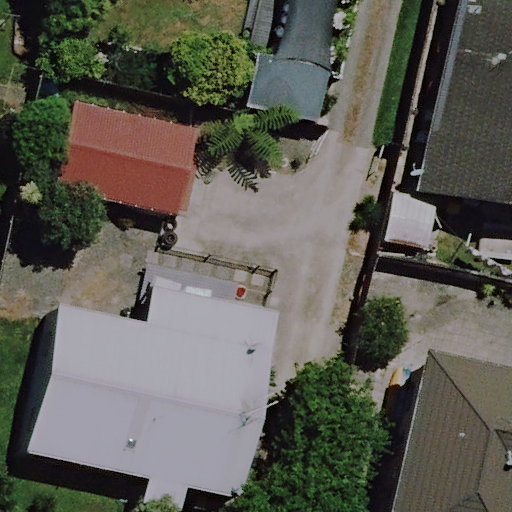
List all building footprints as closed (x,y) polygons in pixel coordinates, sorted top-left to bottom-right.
[(335,0),(250,0),(222,111),(302,131),(335,0)] [(511,20),(499,17),(454,197),(511,211),(511,20)] [(182,137),(57,112),(39,201),(165,225),(182,137)] [(176,511),(179,503),(218,511),(229,511),(273,331),(149,301),(139,344),(52,323),(18,464),(127,490),(121,511),(176,511)] [(511,511),(511,397),(408,376),(380,511),(511,511)]
